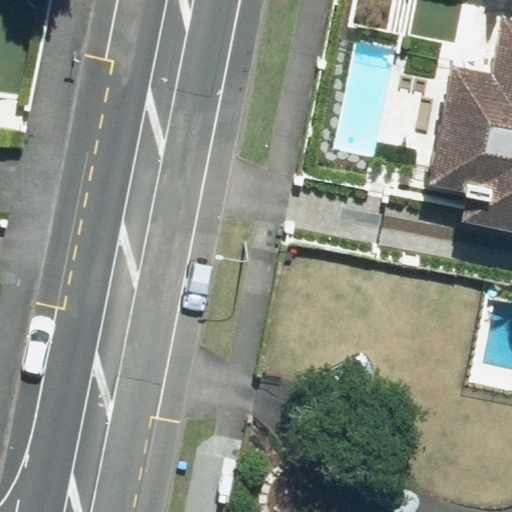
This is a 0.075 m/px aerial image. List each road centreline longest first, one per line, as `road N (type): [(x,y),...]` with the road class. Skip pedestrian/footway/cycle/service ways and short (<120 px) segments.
road 1 (secondary): [(76,511),(178,0)]
road 2 (unknown): [(144,169),(511,247)]
